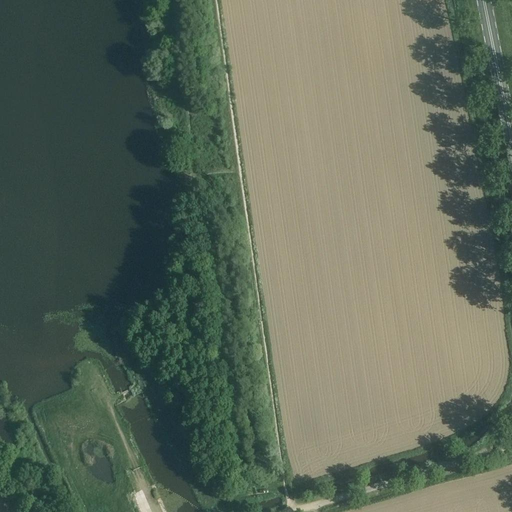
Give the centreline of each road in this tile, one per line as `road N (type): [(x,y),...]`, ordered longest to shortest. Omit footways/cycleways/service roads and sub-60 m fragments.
road 1 (unclassified): [(293,511),(486,451)]
road 2 (primary): [(511,149),(482,0)]
road 3 (track): [(157,511),(110,401)]
